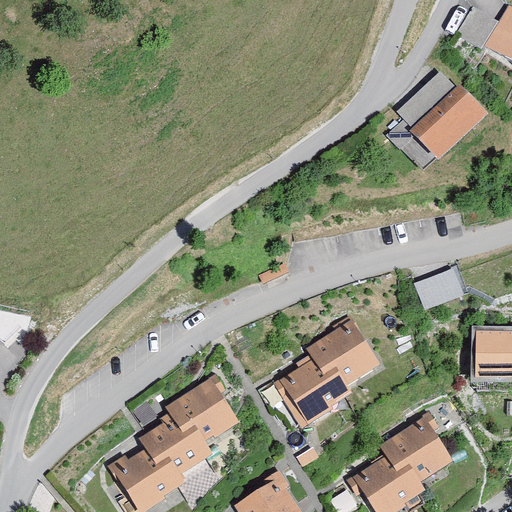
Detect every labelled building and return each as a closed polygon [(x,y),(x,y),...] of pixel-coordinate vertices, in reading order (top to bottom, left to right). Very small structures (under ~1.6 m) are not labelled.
[(485,54),(501,27),(475,12),(459,39),(485,54)] [(511,17),(490,54),(511,67),(511,17)] [(435,156),(480,114),(456,89),(451,94),(438,81),(406,111),(419,125),(412,132),(435,156)] [(420,286),(430,313),(469,299),(459,271),(420,286)] [(356,322),(308,351),(316,364),(284,383),(293,398),(285,403),(303,433),(337,412),(335,409),(356,397),(350,387),(383,368),(356,322)] [(511,334),(478,333),(476,387),(511,388),(511,334)] [(223,394),(215,381),(171,406),(175,412),(163,419),(169,429),(147,442),(154,454),(129,468),(125,460),(112,468),(119,480),(124,477),(141,507),(179,485),(172,473),(205,454),(198,442),(230,424),(215,398),(223,394)] [(438,428),(431,417),(416,426),(419,431),(383,453),(387,460),(357,478),(377,511),(402,511),(405,511),(400,503),(419,492),(417,488),(449,469),(428,433),(438,428)] [(314,449),(299,459),(306,469),(321,460),(314,449)] [(265,486),(270,494),(243,510),(244,511),(293,511),(282,493),(287,489),(280,477),(265,486)]
